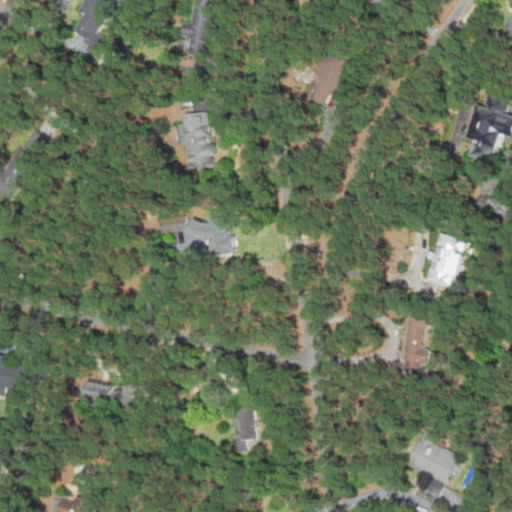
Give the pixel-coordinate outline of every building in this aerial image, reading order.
[(100,33),(113,0),(86,0),(84,6),(88,10),(79,34),(97,49),(104,52),(112,44),(113,40),(105,37),(100,33)] [(359,60),(338,51),(331,68),(321,63),(316,73),(320,75),(311,95),(326,101),(330,91),(343,96),(359,60)] [(483,102),(473,137),(476,138),(472,152),(494,159),(498,144),(505,146),(509,131),(511,131),(511,97),(496,92),(492,104),(483,102)] [(216,143),(210,109),(187,113),(189,121),(182,122),(187,150),(195,148),(199,171),(221,167),(218,154),(224,153),(222,142),(216,143)] [(0,169),(0,189),(12,197),(30,170),(13,159),(6,169),(2,167),(0,169)] [(164,217),(165,231),(190,228),(188,214),(164,217)] [(195,215),(191,231),(215,237),(219,236),(220,254),(241,252),(240,234),(233,233),(237,216),(232,215),(220,216),(214,215),(213,219),(195,215)] [(430,280),(454,286),(457,274),(463,275),(473,238),(444,231),(439,250),(433,249),(431,257),(435,259),(430,280)] [(428,347),(434,318),(414,314),(404,367),(424,370),(425,362),(431,363),(434,348),(428,347)] [(0,391),(12,393),(13,380),(20,381),(22,365),(13,364),(14,353),(0,351),(0,391)] [(134,405),(138,387),(104,379),(100,397),(134,405)] [(261,437),(257,407),(238,409),(242,446),(252,445),(251,439),(261,437)] [(464,453),(424,434),(412,461),(438,473),(428,493),(455,506),(461,494),(448,488),(464,453)] [(60,511),(107,511),(108,505),(63,499),(60,511)]
